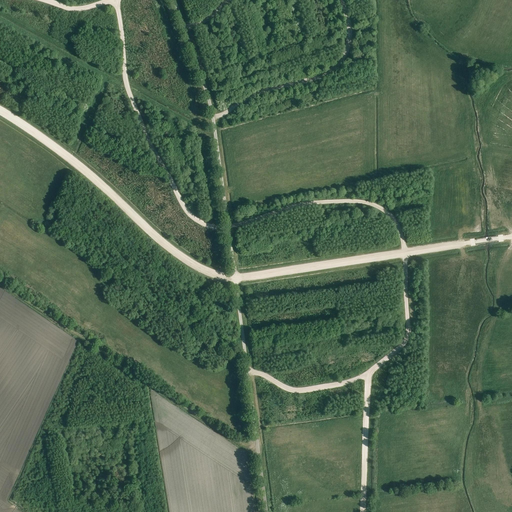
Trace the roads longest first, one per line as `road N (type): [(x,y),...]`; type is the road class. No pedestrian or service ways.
road 1 (track): [(115,0),(126,81),(158,160),(193,217),(229,228),(300,205),(364,202),(389,214),(401,232),(407,330),(386,360),(354,380),(298,391),(246,369)]
road 2 (track): [(475,241),(217,276),(164,244),(75,162),(0,110)]
road 3 (track): [(258,447),(239,443),(0,282)]
road 4 (track): [(341,0),(349,39),(334,67),(212,117)]
